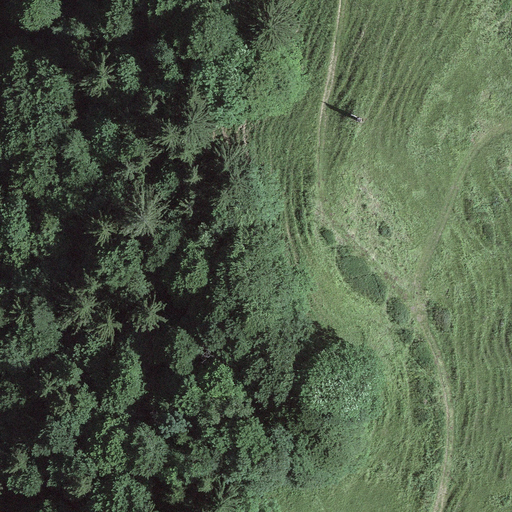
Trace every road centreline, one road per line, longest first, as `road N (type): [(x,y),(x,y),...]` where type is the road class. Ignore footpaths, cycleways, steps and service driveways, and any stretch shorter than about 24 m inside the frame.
road 1 (track): [(422,307),(420,265),(471,152),(511,123)]
road 2 (track): [(439,511),(452,433),(448,372),(422,307)]
